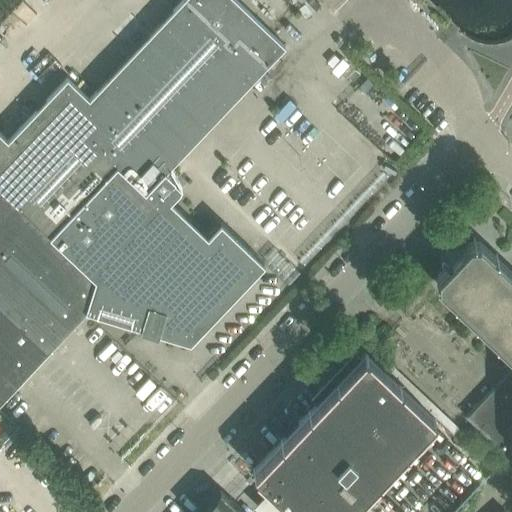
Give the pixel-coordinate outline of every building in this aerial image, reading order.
[(86,308),(140,325),(139,327),(157,332),(158,330),(189,339),(263,261),(220,220),(207,234),(170,198),(180,187),(180,186),(178,188),(171,181),(174,177),(166,169),(284,44),(237,0),(179,0),(88,96),(66,75),(7,138),(0,131),(0,185),(96,276),(89,299),(86,307),(86,308)] [(83,311),(86,308),(86,307),(89,299),(96,276),(0,185),(0,398),(84,311),(83,311)] [(511,271),(496,256),(497,255),(496,254),(495,255),(479,239),(475,240),(474,238),(473,238),(473,240),(469,240),(459,250),(458,248),(458,243),(453,239),(449,239),(438,250),(438,255),(447,263),(437,273),(437,278),(436,278),(436,279),(437,279),(437,283),(453,299),(452,300),(453,301),(454,300),(474,319),(473,320),(474,321),(475,320),(495,339),(494,339),(495,341),(496,340),(511,354),(511,362),(463,415),(511,460),(511,271)] [(365,350),(252,469),(298,511),(342,511),(434,417),(365,350)] [(244,511),(220,488),(197,511),(244,511)]
